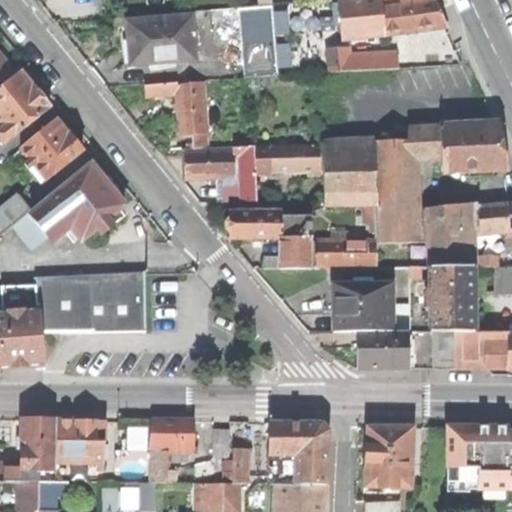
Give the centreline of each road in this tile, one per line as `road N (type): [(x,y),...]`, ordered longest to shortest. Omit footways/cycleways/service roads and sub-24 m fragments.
road 1 (residential): [(9,0),(338,399)]
road 2 (tertiary): [(0,397),(338,399)]
road 3 (tertiary): [(346,399),(511,399)]
